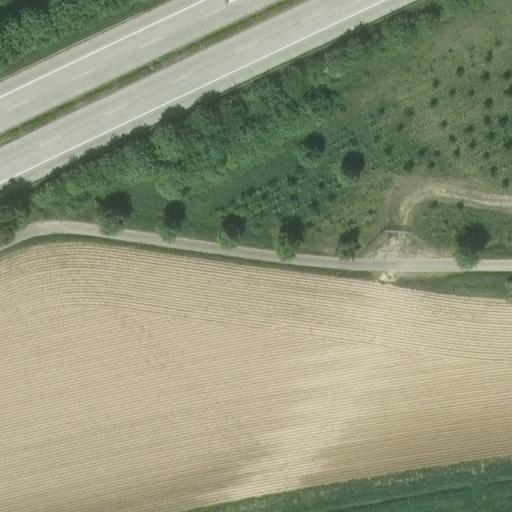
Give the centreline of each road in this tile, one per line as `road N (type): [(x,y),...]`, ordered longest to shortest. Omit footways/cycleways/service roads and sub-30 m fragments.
road 1 (unclassified): [(0,247),(55,229),(348,266),(511,266)]
road 2 (motorway): [(0,171),(352,0)]
road 3 (motorway): [(244,0),(0,115)]
